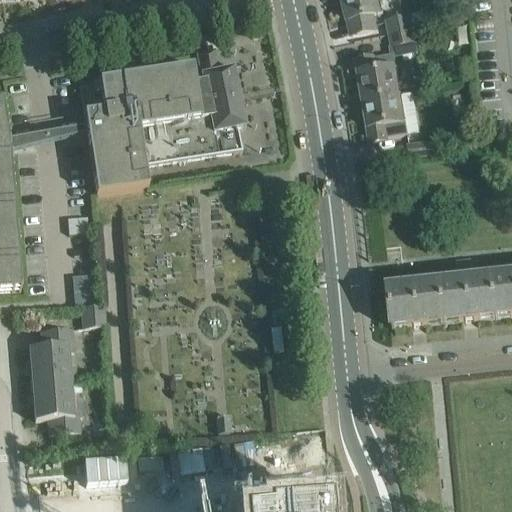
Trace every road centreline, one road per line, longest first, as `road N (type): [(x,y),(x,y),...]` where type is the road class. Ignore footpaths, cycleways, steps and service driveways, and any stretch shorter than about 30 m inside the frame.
road 1 (residential): [(346,376),(321,156),(291,0)]
road 2 (unknown): [(28,43),(58,306)]
road 3 (residential): [(0,47),(214,0)]
road 4 (unknown): [(156,175),(370,154)]
road 5 (residential): [(346,376),(511,358)]
road 6 (residential): [(398,511),(348,403)]
